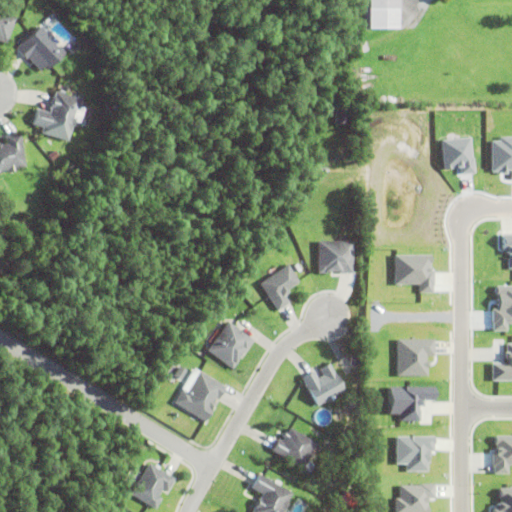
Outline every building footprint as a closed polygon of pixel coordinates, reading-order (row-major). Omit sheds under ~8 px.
[(367,30),(367,0),(398,0),(398,30),(367,30)] [(41,24),(52,13),(56,17),(45,28),(41,24)] [(0,15),(14,20),(5,44),(2,43),(1,43),(0,42),(0,15)] [(46,32),(52,39),(49,42),(55,49),(57,47),(64,55),(45,73),(42,69),(38,72),(26,59),(24,61),(14,50),(39,27),(45,33),(46,32)] [(80,101),(78,108),(83,110),(79,125),(73,123),(71,130),(70,129),(67,137),(31,126),(35,111),(47,115),(49,110),(48,110),(52,97),(53,97),(54,93),(57,94),(58,89),(64,90),(62,96),(80,101)] [(336,125),(336,110),(346,110),(346,125),(336,125)] [(6,171),(0,171),(0,146),(5,145),(4,138),(19,136),(23,169),(15,170),(15,173),(6,174),(6,171)] [(338,275),(338,274),(326,274),(326,275),(317,275),(317,243),(352,243),(352,275),(338,275)] [(258,286),(286,266),(298,284),(286,292),(287,295),(284,297),(289,305),(277,313),(258,286)] [(243,353),(236,363),(238,364),(232,371),(206,353),(227,324),(253,342),(244,354),(243,353)] [(317,409),(300,381),(313,373),(317,380),(323,377),(319,371),(329,365),(345,393),(317,409)] [(173,377),(179,367),(186,371),(180,381),(173,377)] [(204,424),(173,405),(181,390),(187,393),(199,373),(225,389),(218,402),(216,400),(213,405),(215,406),(204,424)] [(282,443),(284,440),(282,439),(285,435),(287,436),(290,430),(317,445),(302,471),(271,453),(278,441),(282,443)] [(162,490),(157,499),(161,501),(154,511),(129,497),(149,465),(175,481),(167,494),(162,490)] [(288,504),(283,511),(253,511),(259,500),(260,501),(262,497),(251,491),(259,477),(292,495),(287,504),(288,504)] [(511,511),(511,488),(494,489),(494,502),(491,502),(490,511),(486,511),(485,511),(511,511)]
